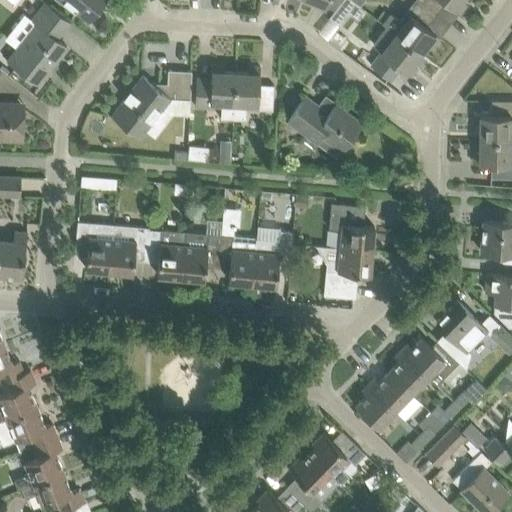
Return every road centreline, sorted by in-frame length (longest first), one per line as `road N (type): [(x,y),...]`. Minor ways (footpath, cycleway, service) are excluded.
road 1 (residential): [(66,304),(51,255),(63,118),(145,11)]
road 2 (residential): [(430,119),(391,111),(291,36),(171,26),(145,11)]
road 3 (residential): [(342,342),(309,322),(66,304)]
road 4 (residential): [(342,342),(423,258),(430,119)]
road 5 (residential): [(66,304),(148,502)]
road 6 (residential): [(148,502),(220,467),(307,378)]
road 7 (residential): [(447,511),(307,378)]
road 8 (residential): [(430,119),(511,6)]
